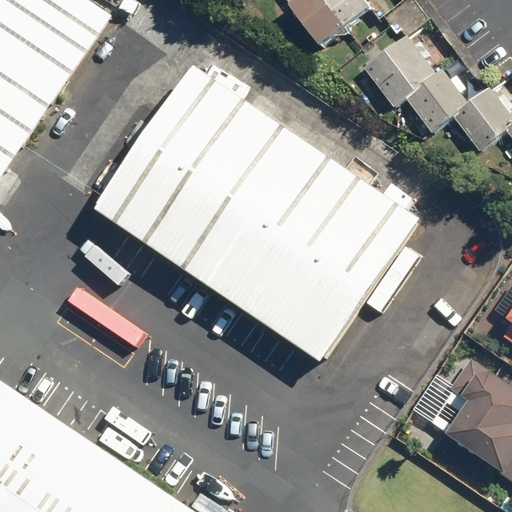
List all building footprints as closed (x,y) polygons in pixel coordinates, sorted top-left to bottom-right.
[(0,190),(116,18),(88,0),(0,0),(0,511),(200,511),(0,378),(0,190)] [(305,0),(293,10),(323,50),(376,9),(372,4),(376,0),(305,0)] [(409,39),(367,70),(396,109),(408,100),(435,135),(457,119),(483,153),(510,133),(511,136),(511,114),(492,89),(470,105),(444,70),(437,76),(409,39)] [(199,70),(102,213),(327,366),(425,223),(199,70)] [(453,393),(432,424),(511,478),(511,385),(474,359),(452,392),(453,393)]
